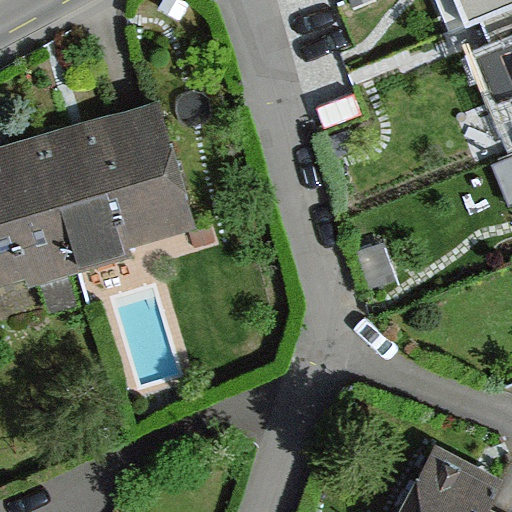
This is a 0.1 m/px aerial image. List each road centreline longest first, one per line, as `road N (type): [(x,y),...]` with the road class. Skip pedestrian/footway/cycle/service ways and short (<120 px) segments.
road 1 (residential): [(247,0),(344,309),(276,511)]
road 2 (unknown): [(327,360),(6,483)]
